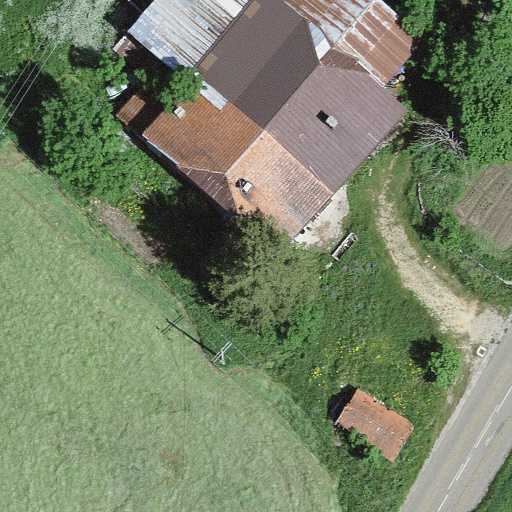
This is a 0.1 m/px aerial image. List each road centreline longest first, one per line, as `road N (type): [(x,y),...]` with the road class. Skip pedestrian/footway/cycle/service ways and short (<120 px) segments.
road 1 (unknown): [(511,376),(440,298),(403,242),(396,181),(428,79),(478,0)]
road 2 (secondary): [(443,511),(511,399)]
